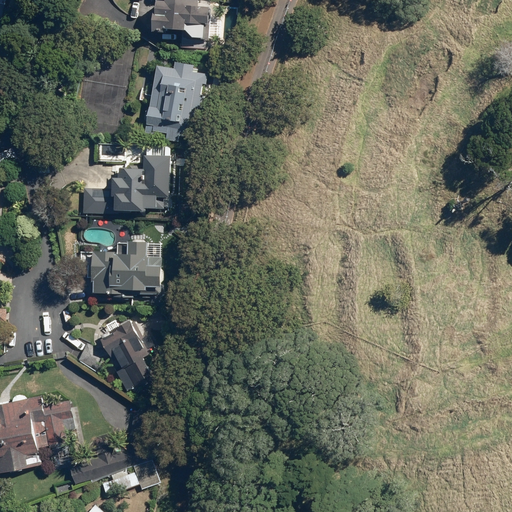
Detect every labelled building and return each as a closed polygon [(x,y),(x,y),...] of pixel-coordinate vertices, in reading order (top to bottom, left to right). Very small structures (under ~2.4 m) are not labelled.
[(0,0),(0,15),(4,17),(8,0),(0,0)] [(159,12),(155,12),(154,32),(169,33),(169,29),(189,30),(194,37),(209,38),(211,6),(199,6),(199,0),(168,0),(168,1),(159,1),(159,12)] [(175,67),(159,65),(152,108),(148,110),(146,119),(149,123),(169,127),(167,140),(186,143),(190,119),(206,121),(209,107),(202,105),(204,93),(201,93),(203,82),(207,83),(209,73),(195,71),(175,67)] [(19,156),(10,137),(0,141),(0,157),(3,163),(19,156)] [(115,189),(86,188),(85,213),(117,214),(117,209),(148,210),(148,207),(158,207),(158,208),(164,209),(165,195),(171,195),(172,155),(148,154),(148,167),(120,166),(120,176),(115,175),(115,189)] [(103,261),(96,260),(95,292),(124,293),(124,288),(149,289),(149,285),(162,286),(163,257),(149,256),(150,240),(130,240),(130,242),(119,241),(119,251),(104,250),(103,261)] [(118,326),(119,329),(102,338),(112,355),(117,352),(123,363),(116,367),(128,390),(136,385),(137,386),(155,376),(145,357),(152,353),(150,347),(155,344),(149,334),(144,337),(134,318),(118,326)] [(110,353),(88,342),(79,359),(101,370),(110,353)] [(43,394),(0,401),(0,471),(44,463),(41,446),(68,441),(65,429),(77,426),(72,400),(45,405),(43,394)] [(99,456),(78,462),(83,481),(146,459),(153,413),(136,409),(129,447),(117,450),(116,445),(108,443),(101,445),(98,452),(99,456)] [(102,484),(105,494),(112,492),(113,495),(141,486),(142,490),(162,484),(155,463),(113,476),(114,480),(102,484)] [(42,511),(40,511),(106,511),(97,503),(89,511),(42,511)]
